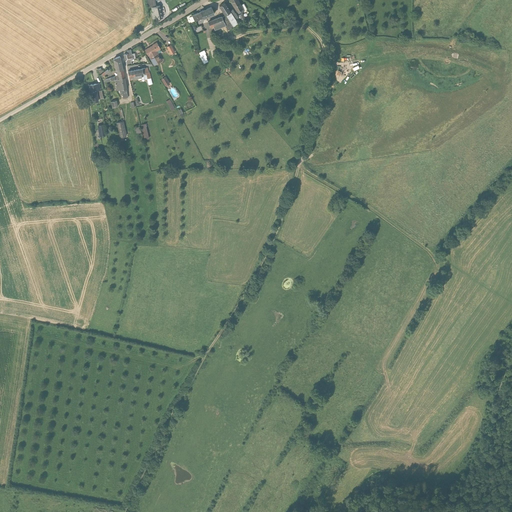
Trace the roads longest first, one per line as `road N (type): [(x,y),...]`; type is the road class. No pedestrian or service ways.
road 1 (track): [(325,0),(329,65),(277,229),(125,511)]
road 2 (unclassified): [(0,120),(204,0)]
road 3 (track): [(329,65),(435,51),(504,77)]
road 4 (track): [(431,253),(298,166)]
